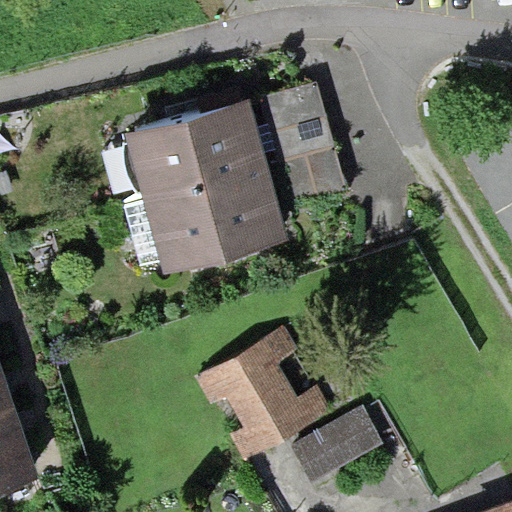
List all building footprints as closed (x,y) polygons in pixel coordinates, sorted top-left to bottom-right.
[(273,159),(283,197),(343,181),(315,77),(255,94),(273,159)] [(273,159),(255,94),(252,85),(129,118),(149,193),(273,159)] [(273,159),(149,193),(167,255),(290,221),(283,197),(273,159)] [(281,330),(196,376),(210,401),(229,391),(258,444),(324,407),(281,330)] [(0,397),(14,393),(0,347),(0,397)] [(0,477),(38,464),(14,393),(0,397),(0,477)] [(359,410),(289,447),(307,480),(376,443),(359,410)] [(511,511),(511,498),(472,511),(511,511)]
